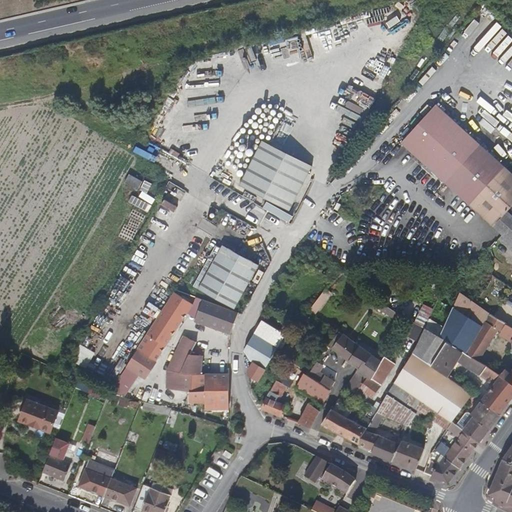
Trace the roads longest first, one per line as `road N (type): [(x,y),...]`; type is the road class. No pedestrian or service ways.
road 1 (residential): [(266,427),(460,499)]
road 2 (trunk): [(0,32),(138,0)]
